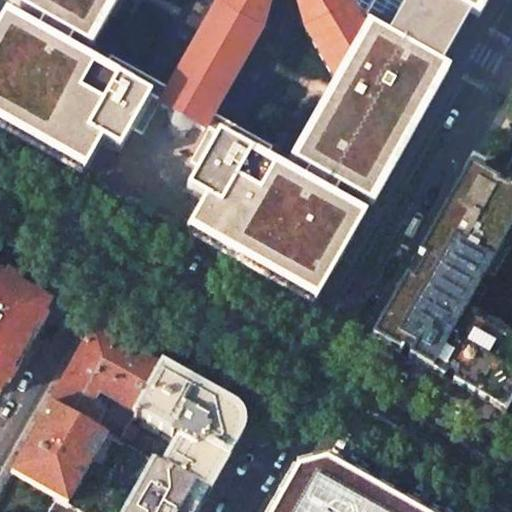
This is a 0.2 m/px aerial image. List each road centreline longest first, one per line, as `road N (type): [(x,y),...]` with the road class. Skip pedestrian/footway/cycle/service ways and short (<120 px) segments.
road 1 (residential): [(309,379),(511,22)]
road 2 (tertiary): [(98,260),(309,379)]
road 3 (tertiary): [(309,379),(511,492)]
road 4 (residential): [(0,440),(98,260)]
road 5 (residential): [(309,379),(234,511)]
